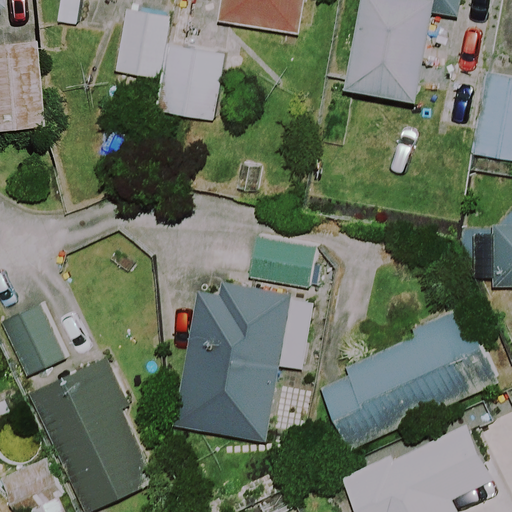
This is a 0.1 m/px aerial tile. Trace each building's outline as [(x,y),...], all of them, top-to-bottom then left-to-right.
[(306,0),(219,0),(216,24),(302,36),(306,0)] [(459,0),(365,0),(348,87),(417,101),(435,12),(456,16),(459,0)] [(170,13),(127,6),(115,72),(158,80),(170,13)] [(0,134),(41,129),(31,43),(0,47),(0,134)] [(225,58),(170,48),(158,114),(212,125),(225,58)] [(511,80),(486,77),(473,155),(511,161),(511,80)] [(492,292),(511,291),(511,223),(492,223),(492,292)] [(318,246),(260,235),(252,278),(309,289),(318,246)] [(310,301),(195,285),(175,428),(268,441),(278,369),(300,372),(306,328),(310,301)] [(501,381),(464,302),(411,328),(415,336),(355,365),(360,376),(323,393),(350,452),(501,381)] [(4,324),(34,395),(83,511),(91,511),(153,486),(102,365),(72,378),(42,308),(4,324)]
